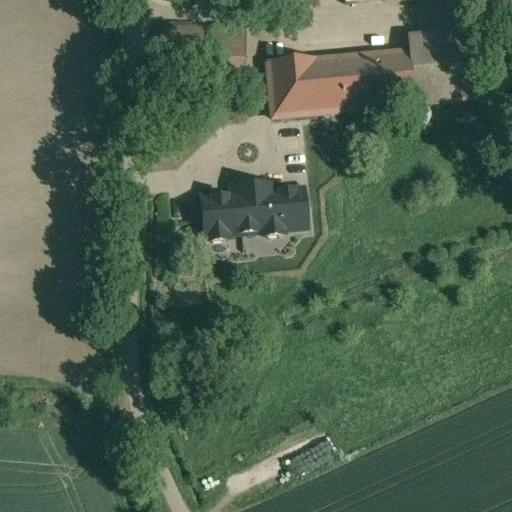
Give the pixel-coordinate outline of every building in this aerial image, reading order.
[(245,31),(161,29),(159,81),(243,83),(245,31)] [(477,50),(408,56),(413,110),(482,104),(477,50)] [(408,56),(368,59),(373,113),(413,110),(408,56)] [(368,59),(267,69),(269,89),(284,88),(288,124),(321,119),(348,116),(373,113),(368,59)] [(321,119),(288,124),(284,88),(269,89),(277,176),(326,172),(321,119)] [(201,201),(206,248),(309,238),(305,191),(201,201)]
